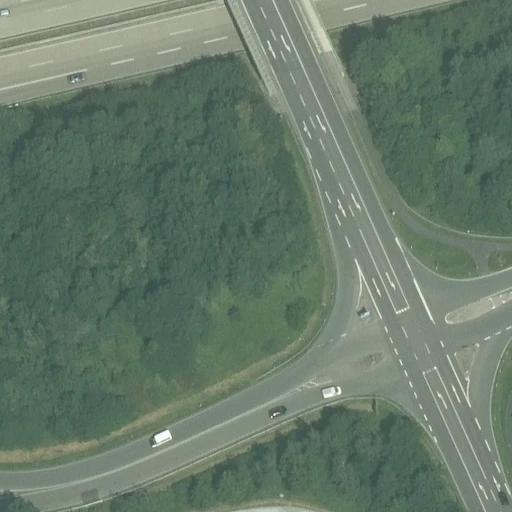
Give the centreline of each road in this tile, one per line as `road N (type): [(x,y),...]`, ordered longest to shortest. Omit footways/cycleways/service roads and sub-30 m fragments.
road 1 (motorway): [(0,510),(113,487),(307,405),(431,368)]
road 2 (motorway): [(327,365),(97,470),(0,482)]
road 3 (motorway): [(86,56),(336,0)]
road 4 (motorway): [(329,144),(358,282),(348,341),(327,365)]
road 5 (primary): [(414,330),(329,144)]
road 6 (primary): [(329,144),(266,0)]
road 7 (primary): [(496,511),(431,368)]
